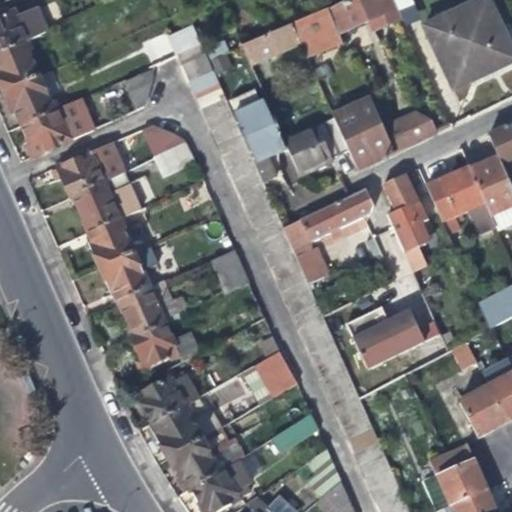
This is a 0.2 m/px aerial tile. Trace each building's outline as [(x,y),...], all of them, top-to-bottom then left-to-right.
[(370,24),(398,12),(392,0),(343,0),(289,23),(297,40),(303,54),(339,38),(335,26),(365,13),(370,24)] [(392,0),(398,12),(399,14),(413,7),(410,0),(392,0)] [(485,73),(511,60),(511,58),(485,0),(476,0),(422,24),(451,89),(485,73)] [(0,49),(20,41),(24,39),(25,43),(45,32),(35,9),(14,18),(12,12),(0,16),(0,49)] [(246,62),(297,40),(289,23),(238,44),(246,62)] [(36,77),(20,41),(0,49),(0,92),(0,93),(36,77)] [(175,53),(186,80),(210,70),(205,58),(198,42),(175,53)] [(186,80),(192,93),(216,82),(210,70),(186,80)] [(133,110),(140,106),(149,75),(147,72),(122,83),(133,110)] [(15,117),(19,127),(52,113),(51,111),(36,77),(0,93),(7,108),(12,110),(15,117)] [(192,93),(198,105),(221,94),(216,82),(192,93)] [(198,105),(203,118),(227,108),(221,94),(198,105)] [(329,114),(330,115),(345,148),(354,168),(396,148),(432,132),(427,121),(413,111),(381,125),(367,96),(329,114)] [(51,111),(52,113),(19,127),(26,141),(32,155),(90,130),(77,99),(51,111)] [(271,152),(284,146),(280,139),(262,99),(229,114),(232,120),(238,132),(243,144),(249,158),(254,169),(260,182),(274,176),(280,173),(271,152)] [(203,118),(209,130),(232,120),(229,114),(227,108),(203,118)] [(322,159),(345,148),(330,115),(280,139),(284,146),(295,172),(322,159)] [(209,130),(215,143),(238,132),(232,120),(209,130)] [(132,132),(146,143),(166,131),(151,124),(132,132)] [(511,133),(508,124),(498,129),(487,134),(497,156),(511,190),(511,133)] [(146,143),(152,156),(180,141),(179,138),(166,131),(146,143)] [(215,143),(220,155),(243,144),(238,132),(215,143)] [(116,138),(105,143),(113,162),(124,157),(116,138)] [(186,155),(180,141),(152,156),(158,170),(186,155)] [(105,143),(88,151),(102,183),(122,174),(121,171),(118,172),(113,162),(105,143)] [(220,155),(226,168),(249,158),(243,144),(220,155)] [(67,199),(70,197),(102,183),(88,151),(52,167),(61,187),(67,199)] [(511,212),(511,190),(497,156),(484,162),(470,168),(490,214),(509,206),(511,212)] [(226,168),(231,180),(254,169),(249,158),(226,168)] [(495,224),(490,214),(470,168),(468,165),(448,174),(425,184),(447,232),(460,226),(455,214),(467,210),(477,232),(495,224)] [(231,180),(237,193),(260,182),(254,169),(231,180)] [(392,211),(385,214),(418,286),(427,283),(420,265),(425,263),(417,245),(424,242),(421,234),(431,229),(405,172),(393,177),(380,183),(392,211)] [(127,185),(122,174),(102,183),(107,194),(127,185)] [(237,193),(242,205),(265,194),(260,182),(237,193)] [(80,221),(86,234),(118,220),(139,210),(127,185),(107,194),(102,183),(70,197),(80,221)] [(333,201),(279,226),(281,231),(286,243),(292,255),(298,268),(303,280),(305,284),(320,278),(308,252),(308,240),(372,210),(364,191),(363,188),(346,195),(333,201)] [(242,205),(247,216),(270,207),(265,194),(242,205)] [(247,216),(253,229),(276,219),(270,207),(247,216)] [(253,229),(258,241),(281,231),(279,226),(276,219),(253,229)] [(132,254),(118,220),(86,234),(90,241),(86,243),(92,257),(97,269),(132,254)] [(258,241),(263,253),(286,243),(281,231),(258,241)] [(263,253),(269,265),(292,255),(286,243),(263,253)] [(111,290),(114,298),(146,285),(140,270),(156,263),(149,246),(132,254),(97,269),(103,283),(107,291),(111,290)] [(244,286),(236,267),(228,249),(203,260),(219,297),(244,286)] [(269,265),(275,278),(298,268),(292,255),(269,265)] [(163,277),(156,263),(140,270),(146,285),(163,277)] [(275,278),(280,290),(303,280),(298,268),(275,278)] [(123,318),(131,335),(162,322),(180,314),(163,277),(146,285),(114,298),(123,318)] [(280,290),(285,302),(308,292),(305,284),(303,280),(280,290)] [(285,302),(291,314),(314,305),(308,292),(285,302)] [(291,314),(296,327),(320,318),(314,305),(291,314)] [(379,308),(375,311),(385,329),(411,315),(408,311),(397,317),(387,322),(379,308)] [(375,311),(345,327),(368,371),(438,333),(433,320),(417,328),(411,315),(385,329),(375,311)] [(296,327),(302,340),(325,330),(320,318),(296,327)] [(168,336),(162,322),(131,335),(127,337),(134,353),(140,367),(186,347),(180,331),(168,336)] [(302,340),(307,352),(331,343),(325,330),(302,340)] [(474,361),(464,341),(449,349),(460,369),(474,361)] [(307,352),(312,364),(336,354),(331,343),(307,352)] [(292,383),(283,368),(273,351),(250,364),(268,397),(292,383)] [(312,364),(318,375),(341,365),(336,354),(312,364)] [(482,376),(488,386),(511,374),(511,369),(509,363),(482,376)] [(318,375),(323,387),(346,377),(341,365),(318,375)] [(143,410),(150,422),(180,405),(192,398),(195,396),(182,373),(170,380),(166,375),(133,394),(143,410)] [(28,374),(19,377),(31,400),(39,397),(28,374)] [(511,374),(488,386),(506,422),(511,418),(511,374)] [(323,387),(328,399),(352,390),(346,377),(323,387)] [(492,429),(506,422),(488,386),(458,402),(476,437),(492,429)] [(328,399),(334,413),(357,403),(355,399),(352,390),(328,399)] [(212,431),(192,398),(180,405),(199,439),(212,431)] [(334,413),(340,426),(363,416),(357,403),(334,413)] [(199,439),(180,405),(150,422),(145,425),(157,445),(165,459),(199,439)] [(340,426),(346,438),(368,428),(363,416),(340,426)] [(298,420),(269,438),(276,450),(305,432),(298,420)] [(346,438),(350,449),(373,439),(368,428),(346,438)] [(220,445),(212,431),(199,439),(165,459),(175,476),(184,491),(188,488),(221,469),(235,460),(237,459),(226,442),(220,445)] [(350,449),(356,462),(379,452),(373,439),(350,449)] [(432,511),(448,506),(451,505),(485,490),(475,469),(464,444),(445,453),(429,460),(435,474),(418,481),(430,511),(432,511)] [(306,487),(316,499),(336,481),(322,449),(302,463),(315,479),(306,487)] [(356,462),(361,474),(384,464),(379,452),(356,462)] [(198,506),(201,511),(213,511),(239,498),(248,492),(244,485),(249,482),(235,460),(221,469),(188,488),(198,506)] [(361,474),(367,486),(390,476),(384,464),(361,474)] [(367,486),(372,498),(395,487),(390,476),(367,486)] [(349,511),(346,503),(336,481),(316,499),(314,500),(324,511),(349,511)] [(372,498),(378,511),(401,501),(395,487),(372,498)] [(453,511),(494,511),(491,504),(485,490),(451,505),(453,511)] [(272,511),(290,511),(280,499),(269,508),(272,511)] [(378,511),(405,511),(401,501),(378,511)]
